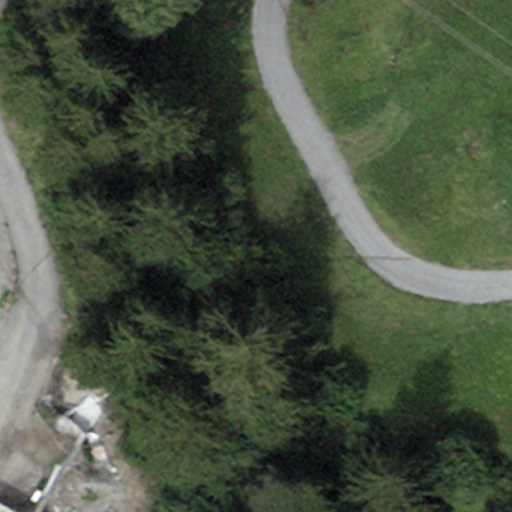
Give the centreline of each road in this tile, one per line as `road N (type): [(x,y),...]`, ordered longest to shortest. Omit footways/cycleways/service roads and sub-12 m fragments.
road 1 (track): [(271,0),(276,69),(350,214),(388,263),(457,289),(511,283)]
road 2 (track): [(0,436),(34,372),(46,306),(0,164)]
